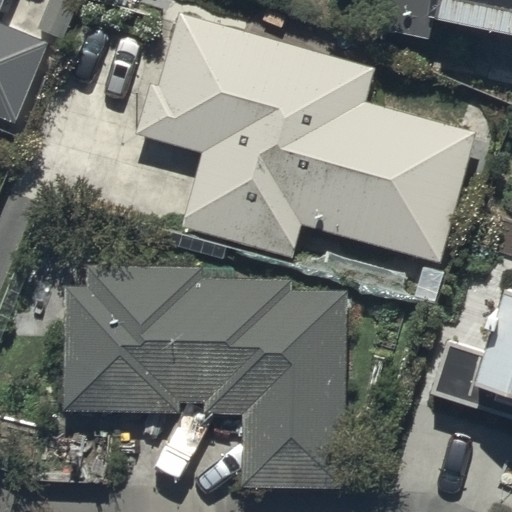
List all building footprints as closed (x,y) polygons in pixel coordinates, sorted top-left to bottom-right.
[(0,0),(0,110),(16,117),(49,35),(0,15),(0,4),(1,0),(0,0)] [(511,0),(388,0),(381,34),(431,45),(436,25),(511,41),(511,0)] [(377,70),(179,13),(156,91),(151,90),(136,138),(202,157),(181,230),(293,263),(303,227),(438,266),(476,137),(367,106),(377,70)] [(212,270),(89,271),(89,289),(65,289),(66,417),(181,416),(180,404),(205,404),(205,417),(243,417),(244,489),(349,489),(348,292),(294,292),(294,281),(212,281),(212,270)] [(511,289),(509,289),(489,354),(449,341),(431,398),(511,422),(511,289)]
